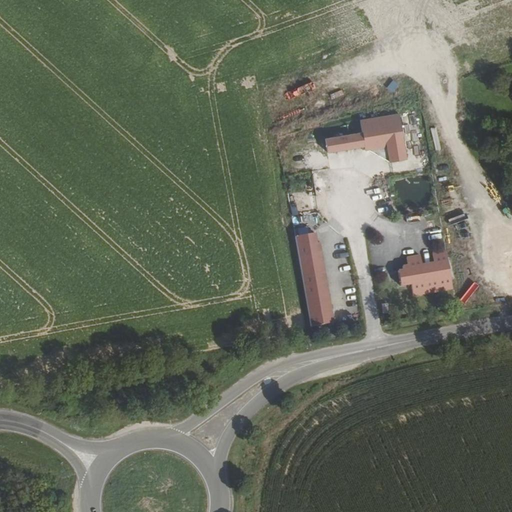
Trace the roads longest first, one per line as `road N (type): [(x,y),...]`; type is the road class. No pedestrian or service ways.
road 1 (tertiary): [(317,359),(511,325)]
road 2 (tertiary): [(317,359),(264,372),(152,438)]
road 3 (tertiary): [(215,480),(234,426),(317,359)]
road 4 (unknown): [(377,349),(354,226)]
